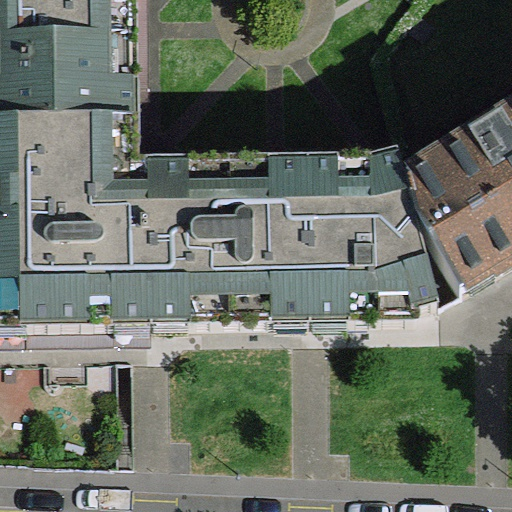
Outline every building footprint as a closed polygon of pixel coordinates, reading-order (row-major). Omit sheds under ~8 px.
[(135,0),(0,0),(0,132),(137,131),(138,124),(136,29),(135,0)] [(511,126),(407,190),(421,240),(464,305),(511,274),(511,126)] [(137,177),(137,131),(0,132),(0,339),(155,338),(152,178),(137,177)] [(377,175),(311,176),(313,335),(416,335),(419,328),(418,322),(441,317),(421,240),(407,190),(401,169),(377,175)] [(311,176),(152,178),(155,338),(313,335),(311,176)]
